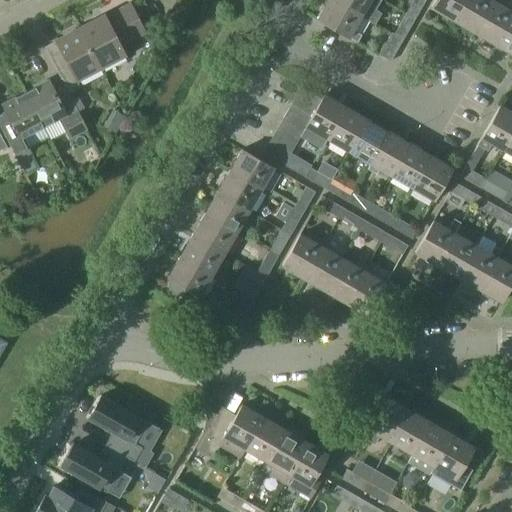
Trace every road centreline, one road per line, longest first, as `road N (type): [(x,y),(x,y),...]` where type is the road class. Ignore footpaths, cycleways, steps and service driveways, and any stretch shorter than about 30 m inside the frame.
road 1 (residential): [(511,344),(224,363),(114,353)]
road 2 (residential): [(114,353),(116,285),(266,37)]
road 3 (residential): [(449,69),(420,118),(266,37)]
road 4 (residential): [(0,493),(73,365),(114,353)]
